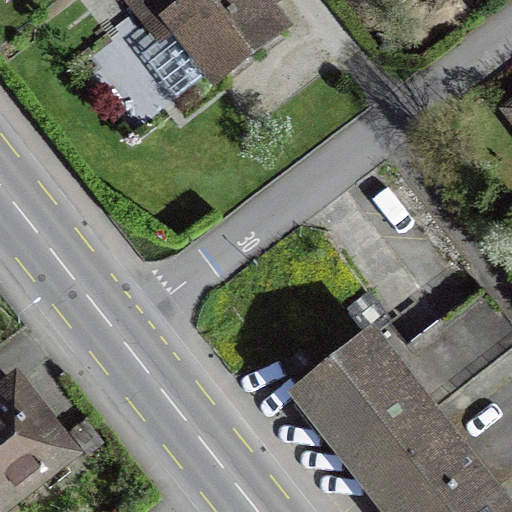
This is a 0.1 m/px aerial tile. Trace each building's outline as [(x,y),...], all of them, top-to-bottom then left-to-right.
[(125,0),(134,11),(151,32),(170,17),(218,80),(282,31),(257,0),(191,0),(184,6),(179,0),(125,0)] [(443,434),(427,414),(450,396),(412,348),(389,366),(369,341),(298,397),(372,490),(374,488),(443,434)] [(0,511),(72,456),(16,384),(0,396),(0,511)] [(443,434),(374,488),(392,511),(466,511),(489,494),(492,492),(445,432),(443,434)] [(503,511),(489,494),(466,511),(503,511)]
